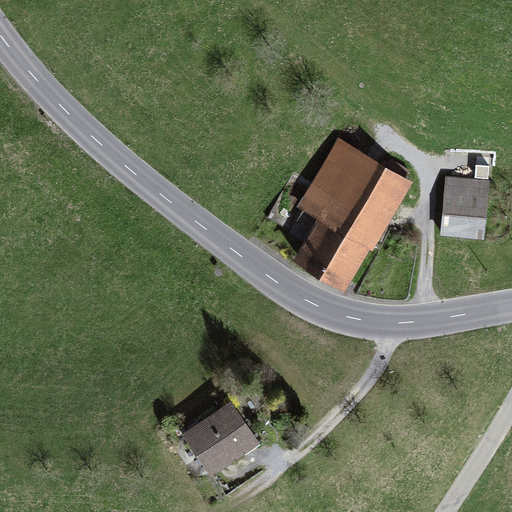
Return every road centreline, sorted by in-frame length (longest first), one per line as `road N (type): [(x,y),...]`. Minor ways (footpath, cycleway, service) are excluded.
road 1 (tertiary): [(511,306),(379,323),(314,305),(138,176),(0,34)]
road 2 (unclassified): [(445,511),(511,401)]
